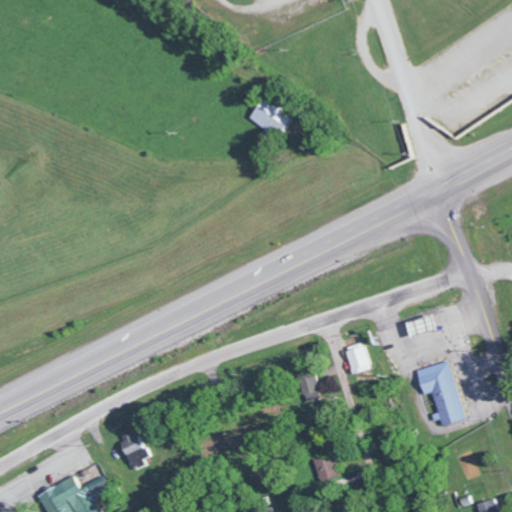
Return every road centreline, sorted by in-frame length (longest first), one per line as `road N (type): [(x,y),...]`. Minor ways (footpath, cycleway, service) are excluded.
road 1 (residential): [(0,466),(168,375),(471,275)]
road 2 (trunk): [(196,311),(436,186)]
road 3 (secondary): [(511,419),(436,186)]
road 4 (trunk): [(0,410),(196,311)]
road 5 (residential): [(378,0),(436,186)]
